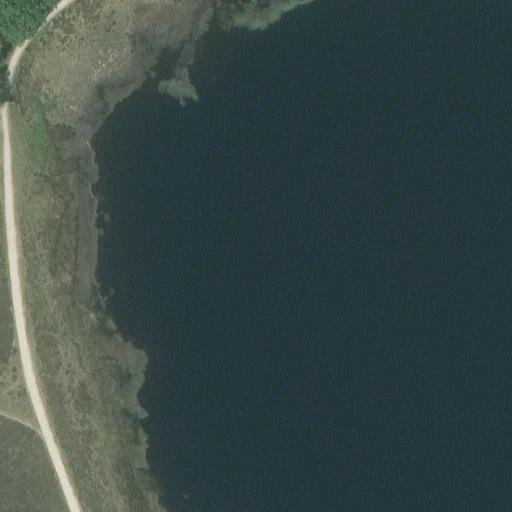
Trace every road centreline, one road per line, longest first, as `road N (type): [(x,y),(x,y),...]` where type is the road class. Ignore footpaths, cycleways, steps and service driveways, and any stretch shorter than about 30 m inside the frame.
road 1 (track): [(5,119),(25,360),(78,511)]
road 2 (track): [(61,0),(25,41),(8,78),(5,119)]
